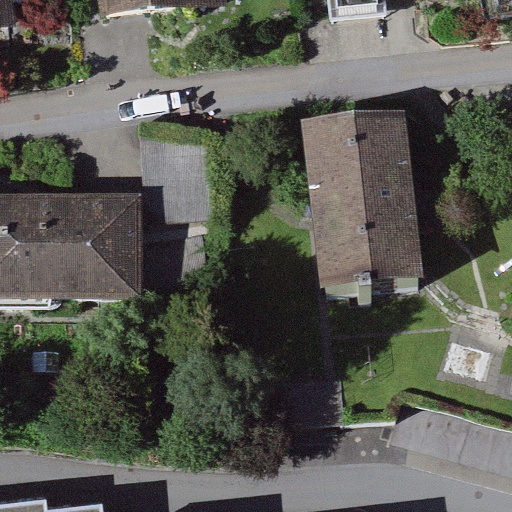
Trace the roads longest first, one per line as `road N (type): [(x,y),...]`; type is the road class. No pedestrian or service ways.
road 1 (residential): [(0,128),(511,62)]
road 2 (residential): [(485,511),(395,487),(253,496),(0,475)]
